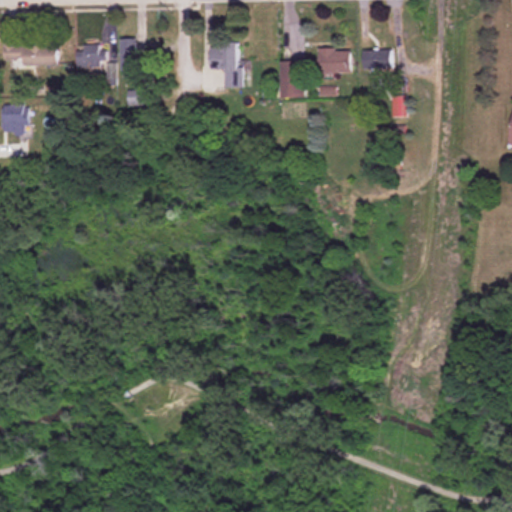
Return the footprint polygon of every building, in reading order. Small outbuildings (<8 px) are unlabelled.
[(137,76),(137,38),(122,38),(122,76),(137,76)] [(23,65),(59,65),(58,43),(4,44),(5,60),(23,60),(23,65)] [(213,69),(227,69),(227,88),(245,87),(245,45),(213,45),(213,69)] [(104,67),(104,46),(78,46),(78,67),(104,67)] [(352,72),(352,47),(321,47),(321,72),(352,72)] [(393,68),(393,49),(365,49),(365,68),(393,68)] [(308,96),(308,60),(283,60),(283,96),(308,96)] [(130,104),(151,104),(151,78),(140,78),(140,90),(130,90),(130,104)] [(28,104),(3,103),(3,134),(28,134),(28,104)]
